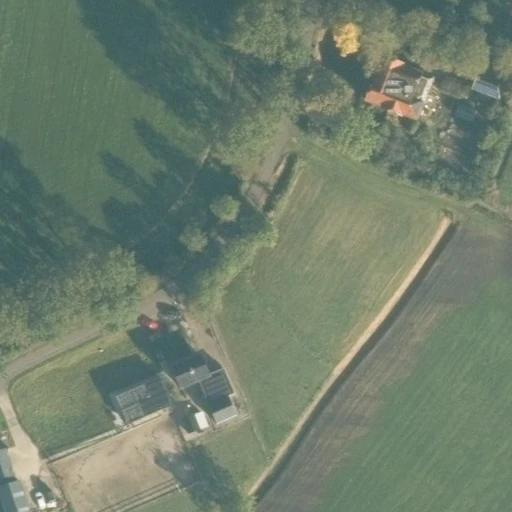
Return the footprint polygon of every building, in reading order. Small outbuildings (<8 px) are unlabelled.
[(436,67),(449,72),(453,61),(440,56),(436,67)] [(425,103),(434,79),(421,75),(421,73),(403,67),(403,65),(385,59),(376,84),(374,83),(367,102),(384,107),(383,110),(387,111),(388,115),(398,118),(400,116),(405,118),(406,116),(416,119),(422,102),(425,103)] [(473,91),(499,102),(507,83),(481,72),(473,91)] [(199,381),(209,405),(234,395),(224,370),(210,376),(202,357),(173,368),(181,388),(199,381)] [(161,381),(116,399),(127,426),(172,407),(161,381)] [(183,421),(189,437),(200,432),(195,417),(183,421)] [(0,484),(18,480),(8,450),(0,452),(0,484)] [(0,488),(0,494),(5,511),(28,511),(19,482),(0,488)]
